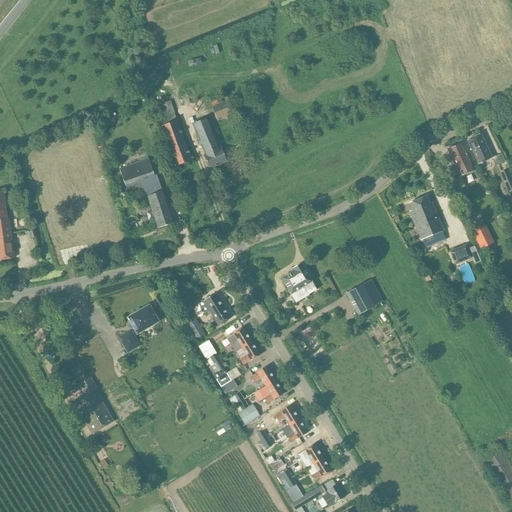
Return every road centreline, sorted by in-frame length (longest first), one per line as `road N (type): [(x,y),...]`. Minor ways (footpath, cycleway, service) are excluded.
road 1 (residential): [(226,249),(330,204),(445,126),(511,106)]
road 2 (tertiary): [(380,511),(226,249)]
road 3 (tertiary): [(0,296),(226,249)]
